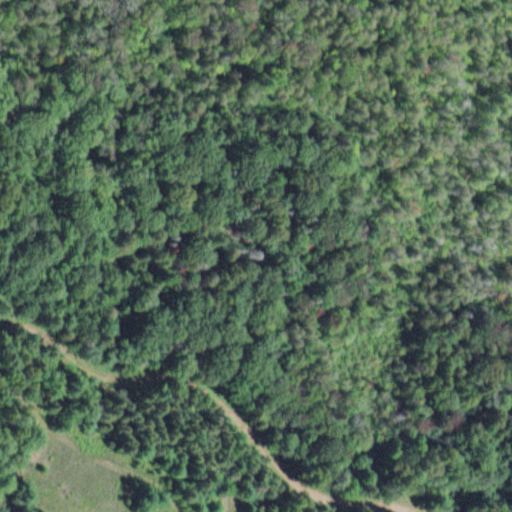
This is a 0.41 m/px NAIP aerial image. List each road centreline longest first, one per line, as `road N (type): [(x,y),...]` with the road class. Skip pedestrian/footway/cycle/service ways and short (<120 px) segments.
road 1 (track): [(414,511),(381,498),(332,500),(296,486),(262,440),(182,367),(101,373),(0,318)]
road 2 (track): [(0,382),(81,453),(164,490),(176,511)]
